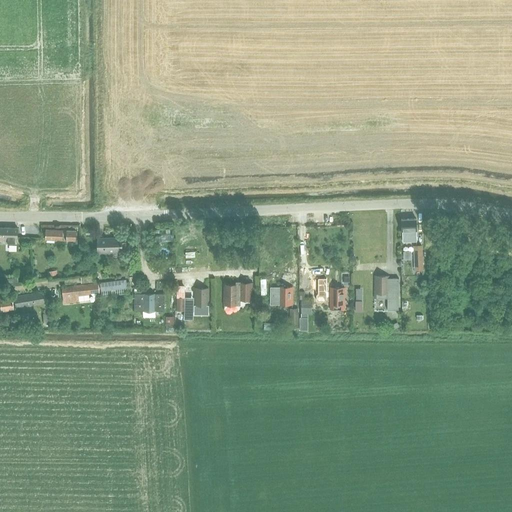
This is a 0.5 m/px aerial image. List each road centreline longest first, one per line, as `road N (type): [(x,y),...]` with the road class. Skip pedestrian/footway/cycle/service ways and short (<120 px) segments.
road 1 (tertiary): [(140,214),(364,201),(511,212)]
road 2 (residential): [(140,214),(151,275),(255,271)]
road 3 (tertiary): [(0,213),(140,214)]
